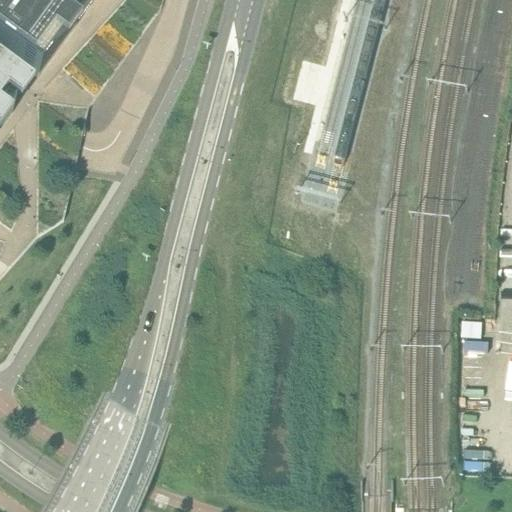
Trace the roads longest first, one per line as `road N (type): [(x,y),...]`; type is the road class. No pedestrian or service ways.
road 1 (secondary): [(232,0),(140,353),(74,511)]
road 2 (secondary): [(118,511),(163,391),(259,0)]
road 3 (tertiary): [(133,511),(0,432)]
